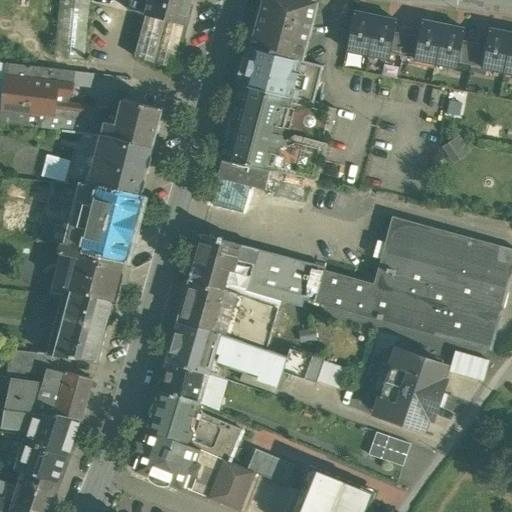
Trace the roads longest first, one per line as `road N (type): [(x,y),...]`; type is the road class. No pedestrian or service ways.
road 1 (tertiary): [(102,470),(234,0)]
road 2 (unknown): [(409,506),(296,443)]
